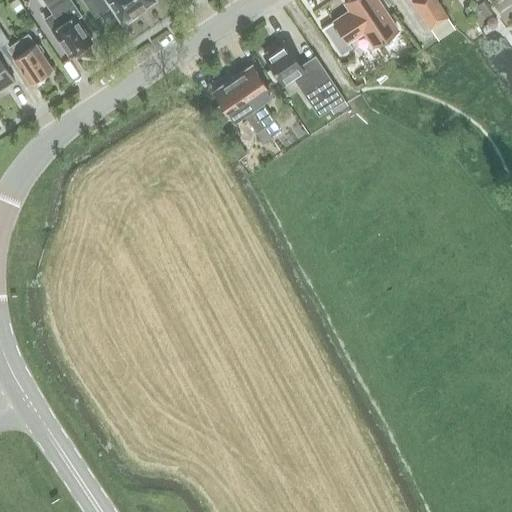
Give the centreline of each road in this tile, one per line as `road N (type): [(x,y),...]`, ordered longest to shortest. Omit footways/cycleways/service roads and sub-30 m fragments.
road 1 (tertiary): [(0,216),(28,164),(66,127),(259,0)]
road 2 (tertiary): [(98,511),(0,352)]
road 3 (track): [(286,0),(369,122)]
